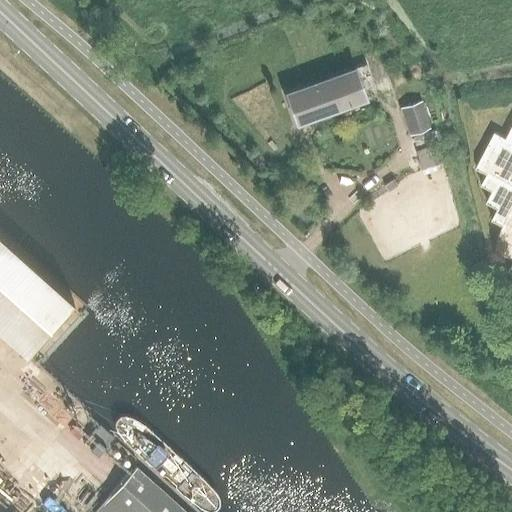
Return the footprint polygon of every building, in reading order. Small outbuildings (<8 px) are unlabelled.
[(365,97),(356,72),(306,91),(304,85),(286,92),(297,122),(365,97)] [(411,132),(430,125),(420,99),(401,105),(411,132)] [(511,125),(505,138),(494,132),(476,166),(487,172),(481,183),(493,189),(486,201),(498,207),(492,218),(503,224),(497,235),(508,241),(502,253),(511,257),(511,261),(508,270),(511,272),(511,125)] [(414,131),(415,141),(437,139),(436,129),(414,131)] [(435,163),(429,145),(417,149),(423,167),(435,163)] [(101,458),(117,440),(100,424),(83,442),(101,458)] [(189,511),(137,465),(94,511),(189,511)]
